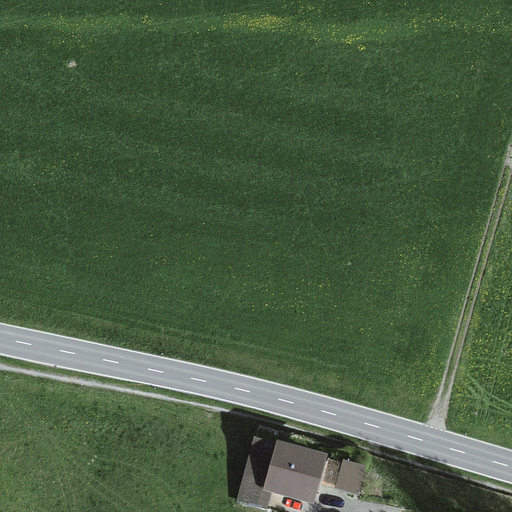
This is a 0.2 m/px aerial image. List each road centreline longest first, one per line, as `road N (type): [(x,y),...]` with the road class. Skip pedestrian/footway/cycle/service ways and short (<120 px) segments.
road 1 (secondary): [(0,339),(298,404),(511,467)]
road 2 (track): [(511,148),(433,443)]
